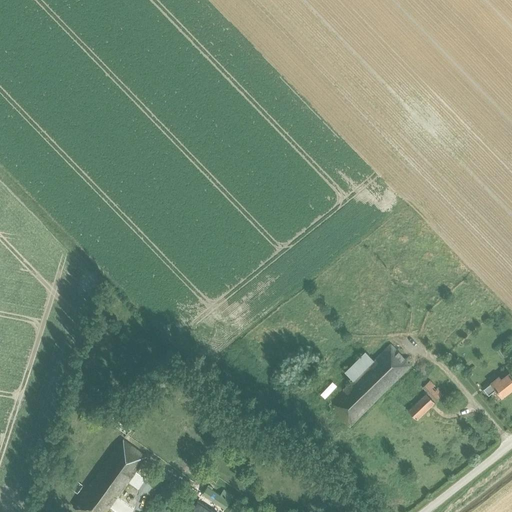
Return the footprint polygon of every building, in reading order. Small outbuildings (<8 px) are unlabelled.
[(349,426),(411,366),(390,344),(327,404),(349,426)] [(500,349),(496,351),(501,358),(505,356),(500,349)] [(501,396),(511,387),(511,376),(510,373),(501,380),(499,377),(483,389),(488,395),(495,390),(501,396)] [(320,394),(325,398),(338,385),(334,380),(320,394)] [(435,401),(443,394),(429,380),(422,387),(435,401)] [(416,419),(433,403),(425,394),(407,410),(416,419)] [(127,434),(134,423),(126,418),(123,423),(110,414),(106,419),(127,434)] [(80,511),(106,511),(147,456),(123,439),(74,507),(80,511)] [(77,493),(83,485),(66,473),(60,481),(77,493)] [(200,478),(194,487),(199,491),(206,481),(200,478)] [(224,508),(232,495),(223,489),(220,494),(212,489),(213,487),(208,484),(202,494),(224,508)] [(214,511),(197,500),(189,511),(214,511)]
